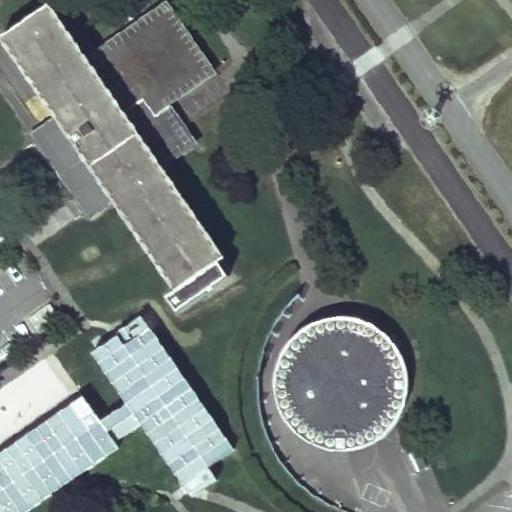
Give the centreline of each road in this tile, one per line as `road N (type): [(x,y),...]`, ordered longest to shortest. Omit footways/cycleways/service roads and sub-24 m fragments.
road 1 (unclassified): [(322,0),(511,276)]
road 2 (unclassified): [(511,201),(374,0)]
